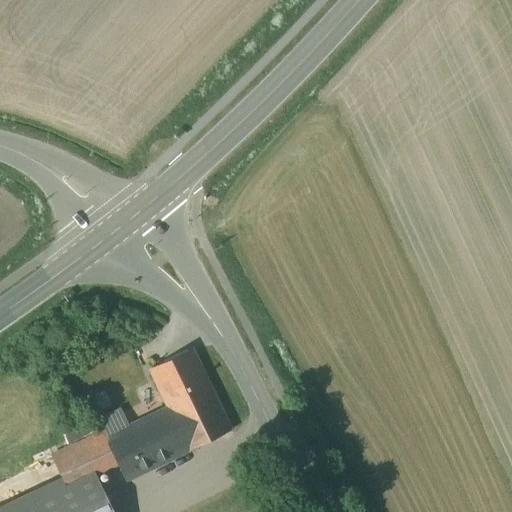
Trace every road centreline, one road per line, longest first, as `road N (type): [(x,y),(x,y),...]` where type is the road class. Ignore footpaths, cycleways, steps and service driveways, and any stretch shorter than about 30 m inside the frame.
road 1 (tertiary): [(310,511),(235,361),(130,222)]
road 2 (primary): [(130,222),(202,162),(362,0)]
road 3 (primary): [(0,316),(130,222)]
road 4 (tertiary): [(130,222),(52,168),(0,146)]
